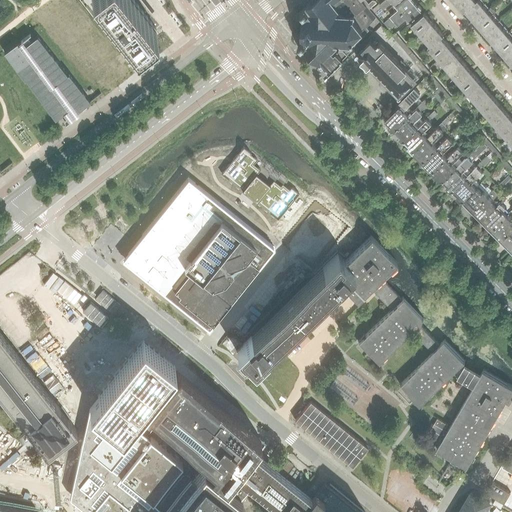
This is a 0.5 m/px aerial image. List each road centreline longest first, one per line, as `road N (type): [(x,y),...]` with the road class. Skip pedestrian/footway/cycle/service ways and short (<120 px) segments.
road 1 (unclassified): [(377,511),(31,217)]
road 2 (tertiary): [(232,24),(7,197)]
road 3 (tertiary): [(31,217),(234,58),(241,39)]
road 4 (secondary): [(511,301),(354,143)]
road 5 (secondary): [(354,143),(247,21)]
road 6 (secondary): [(241,39),(313,118),(354,143)]
road 7 (residential): [(435,0),(511,94)]
